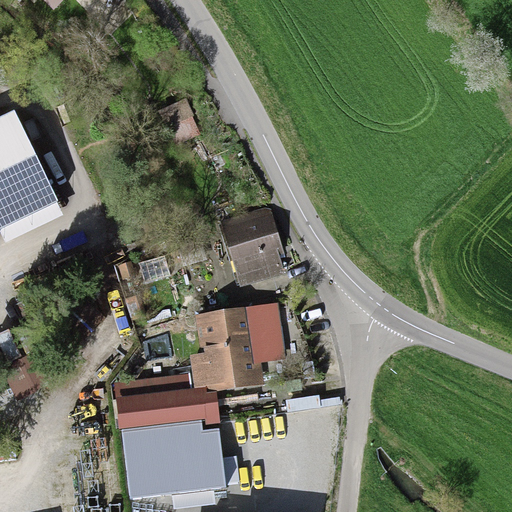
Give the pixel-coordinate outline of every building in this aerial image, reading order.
[(16,98),(0,105),(0,239),(68,208),(16,98)] [(272,228),(223,241),(232,274),(280,262),(272,228)] [(206,378),(212,384),(255,378),(252,353),(274,350),(267,296),(188,306),(193,345),(182,346),(184,364),(187,381),(206,378)] [(187,381),(184,364),(104,374),(110,424),(215,411),(212,384),(206,378),(187,381)] [(227,511),(215,411),(110,424),(121,511),(227,511)]
